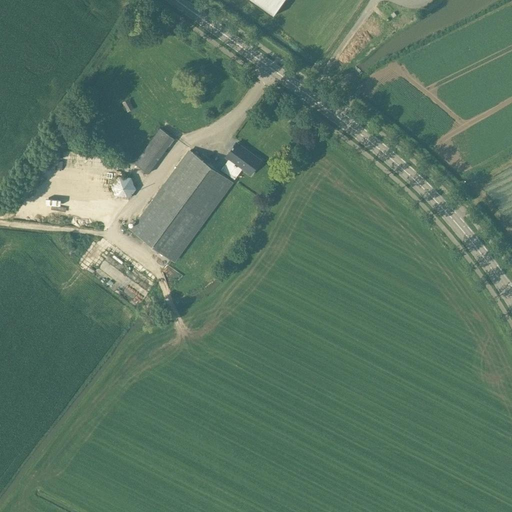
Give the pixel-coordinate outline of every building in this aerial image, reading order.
[(249,0),(273,16),(320,50),(355,0),(249,0)] [(122,103),(128,112),(134,109),(128,99),(122,103)] [(133,163),(148,174),(174,139),(160,128),(133,163)] [(132,231),(173,261),(232,181),(227,177),(236,164),(250,175),(260,161),(247,151),(246,152),(235,144),(226,157),(228,159),(219,171),(191,150),(132,231)] [(131,177),(118,176),(110,185),(116,198),(128,199),(136,189),(131,177)]
